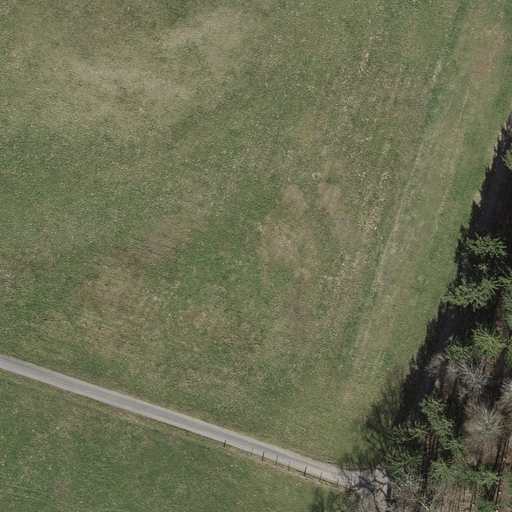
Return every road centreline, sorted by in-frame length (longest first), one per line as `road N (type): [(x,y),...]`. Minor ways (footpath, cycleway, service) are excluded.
road 1 (track): [(0,359),(385,486)]
road 2 (track): [(511,145),(438,366)]
road 3 (track): [(438,366),(385,486)]
